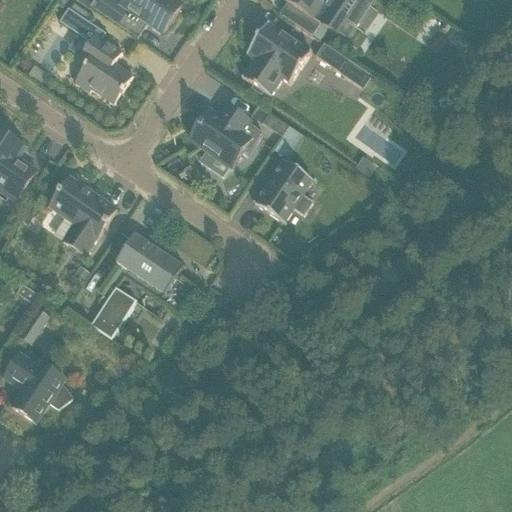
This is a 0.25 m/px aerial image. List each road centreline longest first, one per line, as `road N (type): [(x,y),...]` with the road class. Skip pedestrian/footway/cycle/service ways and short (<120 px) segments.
road 1 (residential): [(124,167),(236,0)]
road 2 (residential): [(282,275),(124,167)]
road 3 (residential): [(124,167),(0,83)]
